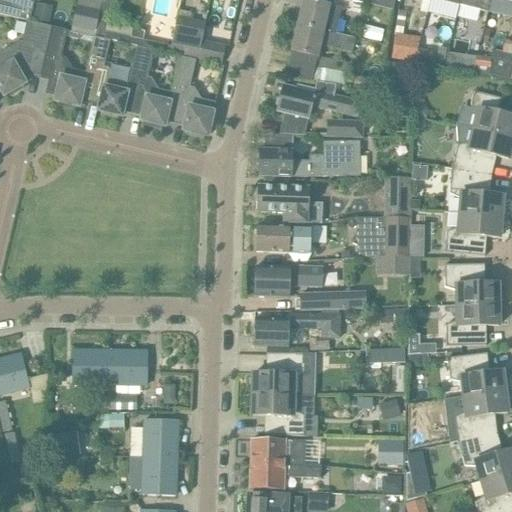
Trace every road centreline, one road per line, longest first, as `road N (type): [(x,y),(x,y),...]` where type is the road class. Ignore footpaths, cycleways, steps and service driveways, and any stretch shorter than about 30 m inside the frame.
road 1 (residential): [(0,223),(20,129),(225,169)]
road 2 (residential): [(0,314),(217,309)]
road 3 (residential): [(208,511),(217,309)]
road 4 (residential): [(225,169),(265,0)]
road 5 (residential): [(217,309),(225,169)]
